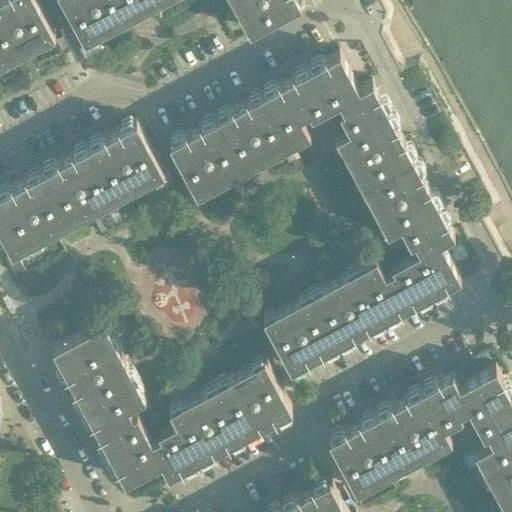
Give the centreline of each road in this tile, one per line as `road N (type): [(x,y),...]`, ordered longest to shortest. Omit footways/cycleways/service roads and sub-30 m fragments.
road 1 (residential): [(156,511),(294,445),(323,390),(504,289)]
road 2 (residential): [(0,143),(95,93),(166,98),(340,0)]
road 3 (residential): [(504,289),(352,0)]
road 4 (residential): [(86,511),(0,343)]
